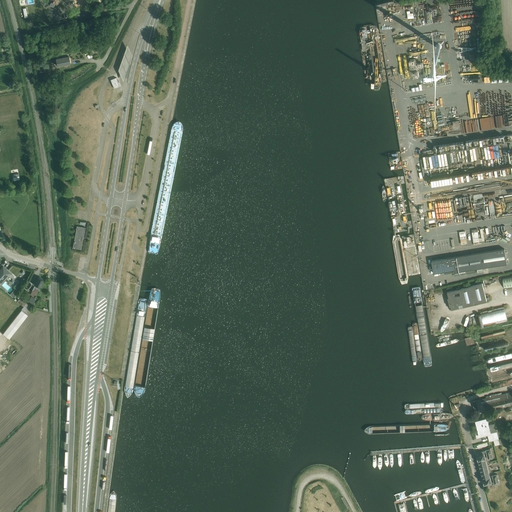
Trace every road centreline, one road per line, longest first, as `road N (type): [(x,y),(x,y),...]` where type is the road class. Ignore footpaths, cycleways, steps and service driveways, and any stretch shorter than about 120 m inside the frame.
road 1 (primary): [(110,287),(161,0)]
road 2 (primary): [(159,0),(127,93),(97,282)]
road 3 (primary): [(97,282),(81,511)]
road 4 (primary): [(83,511),(110,287)]
